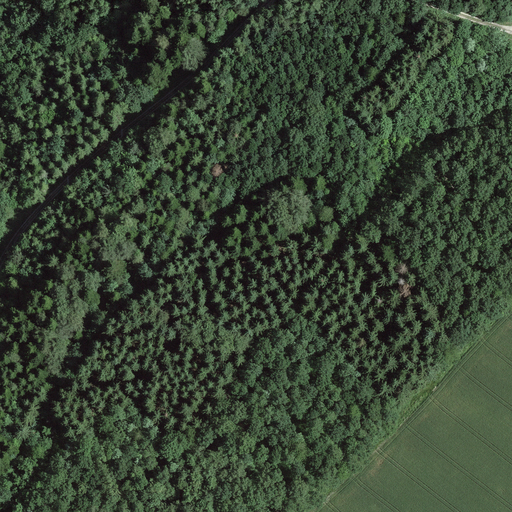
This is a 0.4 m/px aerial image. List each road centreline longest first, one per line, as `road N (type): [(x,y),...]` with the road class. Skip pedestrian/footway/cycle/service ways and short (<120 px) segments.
road 1 (track): [(511,113),(441,149),(367,221),(234,381),(159,511)]
road 2 (track): [(0,264),(68,179),(273,0)]
